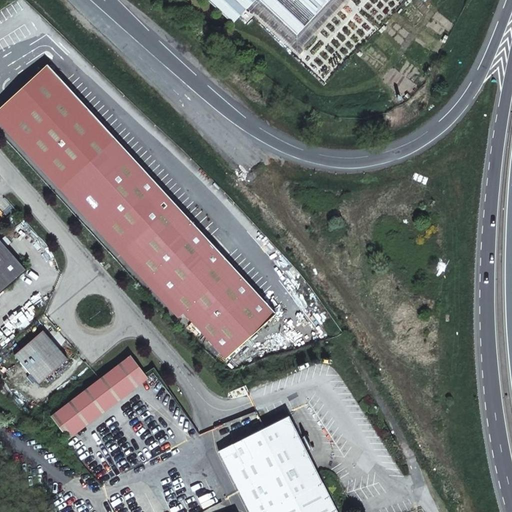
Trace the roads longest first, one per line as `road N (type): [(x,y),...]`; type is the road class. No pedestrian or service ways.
road 1 (trunk): [(511,4),(480,74),(438,132),(386,156),(326,162),(256,129),(107,0)]
road 2 (trunk): [(511,80),(491,263),(491,351),(511,481)]
